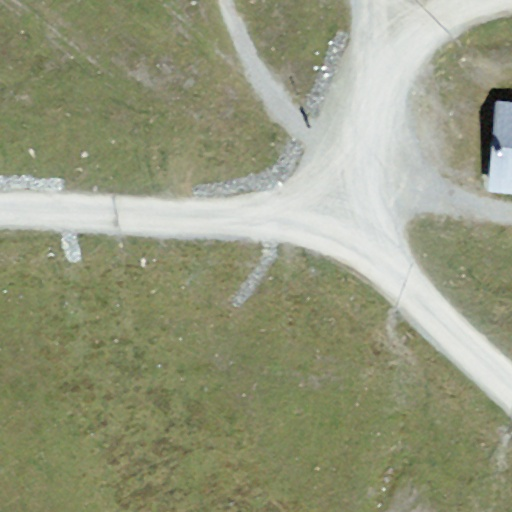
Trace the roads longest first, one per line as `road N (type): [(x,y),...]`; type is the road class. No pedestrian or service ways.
road 1 (track): [(358,190),(288,219),(245,223),(0,203)]
road 2 (track): [(476,0),(387,34),(364,70),(351,147),(358,190)]
road 3 (track): [(511,388),(389,267),(358,190)]
